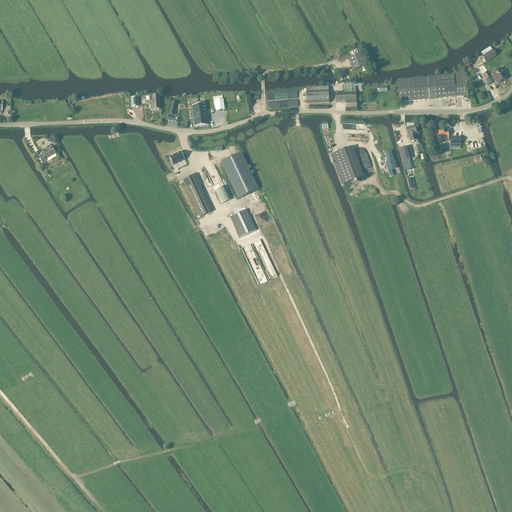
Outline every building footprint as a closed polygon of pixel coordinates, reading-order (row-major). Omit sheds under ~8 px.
[(486,63),(496,56),(492,51),(482,57),(486,63)] [(353,71),(366,65),(361,53),(348,59),(353,71)] [(496,83),(497,83),(498,84),(503,80),(504,81),(506,79),(506,78),(507,78),(500,69),(499,68),(497,70),(497,71),(490,76),(488,72),(482,75),(486,81),(493,76),(496,80),(495,81),(496,83)] [(410,80),(397,81),(397,83),(399,102),(456,97),(468,96),(466,79),(464,72),(452,73),(452,75),(410,80)] [(307,104),(329,103),(328,86),(306,87),(307,104)] [(346,108),(356,108),(356,92),(351,92),(344,93),(335,93),(335,103),(346,102),(346,108)] [(152,97),(149,97),(150,102),(152,102),(153,105),(151,105),(151,110),(153,110),(153,111),(160,110),(159,96),(152,97)] [(223,98),(215,99),(216,110),(224,110),(223,98)] [(206,104),(199,105),(202,124),(209,123),(206,104)] [(198,105),(191,106),(194,125),(201,124),(198,105)] [(414,126),(406,128),(407,136),(408,136),(410,142),(417,140),(415,134),(416,134),(414,126)] [(443,129),(433,129),(433,136),(433,139),(440,139),(440,140),(448,140),(448,134),(450,134),(450,130),(443,130),(443,129)] [(46,160),(56,154),(52,147),(41,153),(42,155),(39,157),(43,164),(47,162),(46,160)] [(332,155),(343,184),(363,177),(352,147),(332,155)] [(398,149),(400,158),(401,162),(411,159),(408,147),(398,149)] [(169,157),(173,165),(185,160),(181,152),(169,157)] [(395,168),(389,153),(386,154),(389,161),(385,163),(390,175),(395,174),(393,169),(395,168)] [(240,154),(220,163),(237,199),(257,190),(240,154)] [(197,174),(183,180),(200,217),(212,212),(199,183),(200,182),(197,174)] [(222,204),(232,200),(226,186),(215,191),(222,204)] [(231,217),(241,238),(256,231),(246,211),(231,217)]
